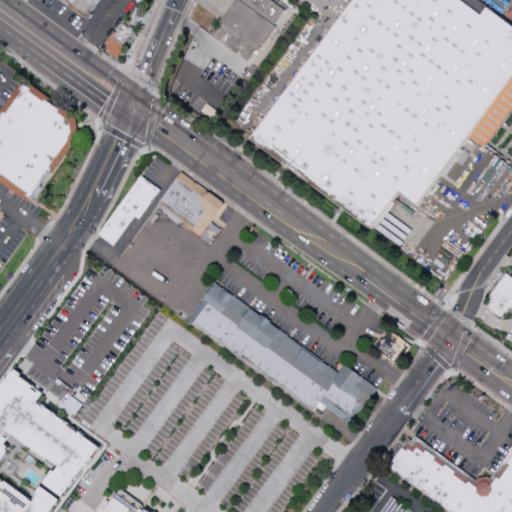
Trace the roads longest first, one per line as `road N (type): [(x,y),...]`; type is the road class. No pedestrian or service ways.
road 1 (residential): [(0,334),(95,198),(132,106)]
road 2 (primary): [(281,217),(132,106)]
road 3 (residential): [(322,511),(412,390)]
